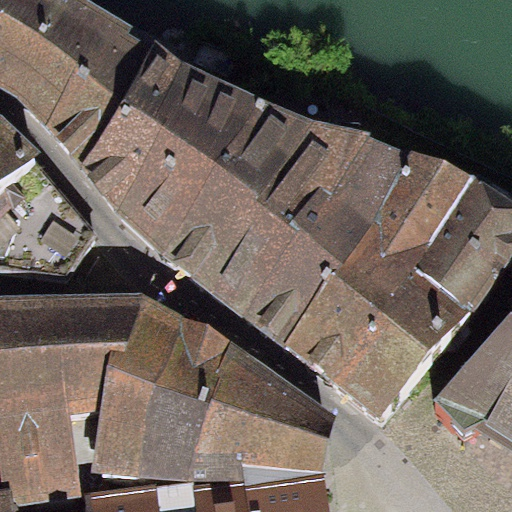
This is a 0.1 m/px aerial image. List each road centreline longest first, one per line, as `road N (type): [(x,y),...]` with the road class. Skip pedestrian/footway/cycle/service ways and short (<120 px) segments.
road 1 (residential): [(154,296),(337,414),(376,459)]
road 2 (residential): [(0,113),(80,196),(154,296)]
road 3 (residential): [(511,301),(376,459)]
road 4 (residential): [(0,299),(154,296)]
